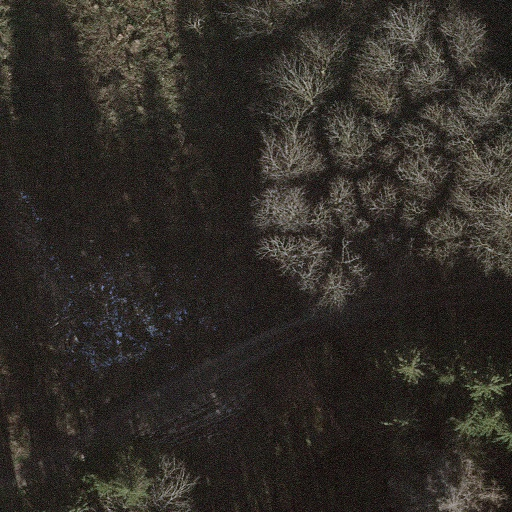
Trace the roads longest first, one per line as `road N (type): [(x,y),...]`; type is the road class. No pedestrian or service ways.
road 1 (track): [(0,493),(282,338),(372,311),(511,286)]
road 2 (track): [(241,511),(249,459),(209,373)]
